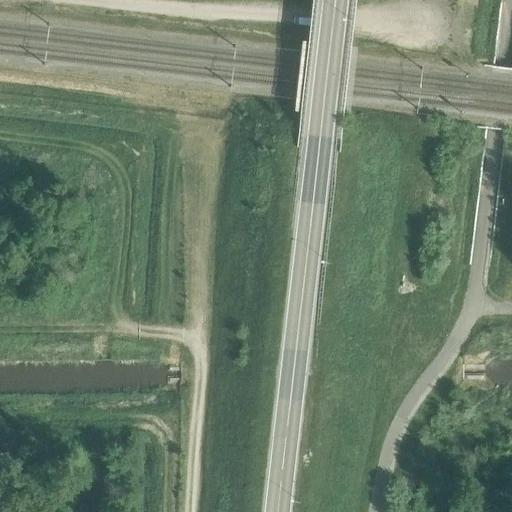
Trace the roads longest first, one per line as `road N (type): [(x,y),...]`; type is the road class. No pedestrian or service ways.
road 1 (track): [(469,0),(444,22),(396,25),(89,0)]
road 2 (secondary): [(277,511),(320,130)]
road 3 (secondary): [(336,0),(320,130)]
